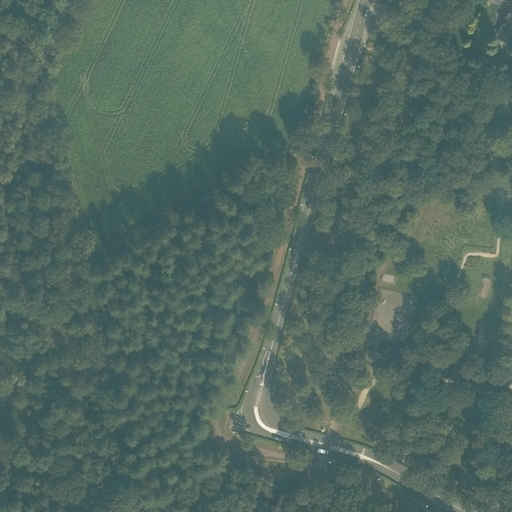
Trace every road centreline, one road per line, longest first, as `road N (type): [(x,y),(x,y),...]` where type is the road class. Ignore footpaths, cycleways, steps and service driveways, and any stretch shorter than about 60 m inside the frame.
road 1 (secondary): [(265,366),(364,0)]
road 2 (track): [(93,269),(135,491)]
road 3 (track): [(41,76),(93,269)]
road 4 (secondary): [(265,366),(250,396),(254,425),(356,454)]
road 5 (unclassified): [(0,146),(70,0)]
road 6 (secondary): [(356,454),(272,424),(264,410),(265,366)]
road 7 (secondary): [(465,511),(356,454)]
